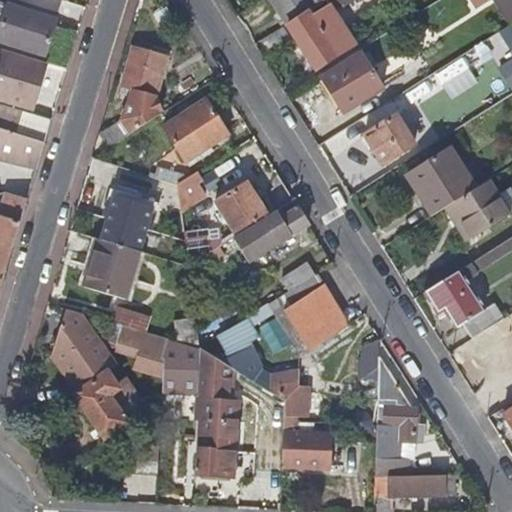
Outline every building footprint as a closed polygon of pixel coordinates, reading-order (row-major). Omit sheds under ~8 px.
[(268,0),(287,28),(314,12),(332,0),(268,0)] [(351,0),(332,0),(314,12),(319,20),(327,14),(332,20),(355,6),(351,0)] [(508,29),(488,0),(482,4),(501,33),(508,29)] [(511,26),(511,4),(509,0),(488,0),(508,29),(511,26)] [(38,54),(42,56),(52,19),(0,3),(0,50),(35,62),(38,54)] [(171,17),(164,6),(151,14),(158,25),(171,17)] [(336,55),(342,50),(337,42),(343,38),(332,20),(327,14),(319,20),(314,12),(287,28),(317,74),(339,59),(336,55)] [(273,37),(272,35),(260,42),(268,56),(280,49),(273,37)] [(107,148),(129,134),(160,114),(151,99),(163,58),(131,47),(118,88),(129,91),(120,119),(97,133),(107,148)] [(24,101),(35,65),(0,54),(0,130),(41,144),(46,130),(0,114),(0,105),(21,111),(24,101)] [(343,114),(379,91),(356,54),(319,77),(343,114)] [(224,135),(203,102),(163,129),(184,162),(188,168),(212,152),(208,145),(224,135)] [(414,147),(395,118),(363,138),(378,162),(384,165),(414,147)] [(339,135),(330,122),(325,124),(332,137),(333,140),(339,135)] [(332,137),(325,124),(310,134),(317,146),(332,137)] [(0,159),(33,170),(41,144),(0,130),(0,159)] [(474,191),(450,151),(406,177),(431,218),(445,209),(474,191)] [(151,178),(156,180),(176,186),(177,186),(188,179),(154,166),(151,178)] [(188,179),(177,186),(179,204),(200,191),(195,183),(200,180),(196,174),(188,179)] [(465,243),(511,214),(511,193),(510,190),(496,198),(487,183),(474,191),(445,209),(465,243)] [(244,186),(215,204),(233,233),(263,214),(244,186)] [(200,191),(179,204),(180,211),(202,196),(200,191)] [(0,278),(24,200),(3,194),(0,204),(0,278)] [(136,252),(138,252),(152,208),(112,196),(98,240),(136,252)] [(230,241),(245,263),(306,225),(292,202),(230,241)] [(216,250),(214,225),(199,235),(202,259),(216,250)] [(183,237),(187,262),(202,259),(199,235),(183,237)] [(474,275),(511,251),(511,240),(511,239),(467,267),(474,275)] [(136,252),(98,240),(82,288),(122,300),(136,252)] [(225,258),(219,248),(216,250),(202,259),(208,269),(225,258)] [(287,293),(313,277),(304,263),(279,278),(287,293)] [(472,339),(506,318),(497,305),(484,312),(458,271),(425,292),(438,313),(440,312),(451,305),(463,323),(472,339)] [(306,353),(346,329),(313,277),(287,293),(268,304),(274,313),(297,353),(304,349),(306,353)] [(268,304),(245,318),(251,328),(274,313),(268,304)] [(451,305),(440,312),(451,331),(463,323),(451,305)] [(111,322),(112,322),(142,331),(147,316),(116,306),(111,322)] [(75,392),(103,373),(112,367),(75,313),(61,309),(51,356),(75,392)] [(177,342),(198,349),(194,317),(175,320),(177,342)] [(292,422),(298,422),(298,416),(308,417),(308,393),(298,392),(298,370),(271,373),(263,369),(251,343),(257,337),(251,328),(245,318),(218,336),(228,354),(220,360),(229,366),(277,393),(285,394),(284,415),(293,416),(292,422)] [(112,322),(111,322),(109,321),(102,346),(113,350),(112,353),(134,359),(130,370),(163,381),(165,338),(142,331),(112,322)] [(196,394),(194,419),(198,419),(195,473),(229,476),(232,401),(227,401),(229,366),(220,360),(198,349),(177,342),(165,338),(163,381),(163,392),(196,394)] [(377,358),(378,340),(363,346),(361,379),(376,379),(377,358)] [(372,473),(386,474),(386,450),(391,450),(393,426),(398,425),(398,443),(413,444),(413,441),(426,442),(426,427),(413,426),(413,410),(407,409),(377,358),(376,379),(374,432),(373,444),(372,473)] [(75,392),(71,395),(101,439),(123,424),(128,432),(141,424),(143,411),(121,379),(112,386),(103,373),(75,392)] [(284,415),(282,467),(328,468),(330,435),(313,434),(315,427),(312,427),(298,428),(298,422),(292,422),(293,416),(284,415)] [(373,444),(374,432),(363,433),(363,443),(373,444)] [(159,463),(160,447),(131,446),(130,461),(159,463)] [(370,511),(389,511),(391,494),(450,497),(450,495),(451,476),(386,474),(372,473),(370,511)]
